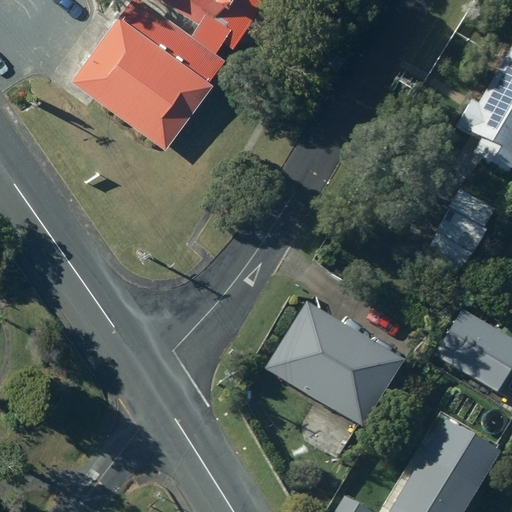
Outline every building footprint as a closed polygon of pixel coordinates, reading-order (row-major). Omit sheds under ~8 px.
[(125,0),(71,82),(161,141),(197,87),(195,86),(210,62),(200,57),(216,31),(227,38),(250,0),(125,0)] [(492,153),(485,165),(500,173),(507,160),(511,163),(511,51),(508,49),(474,108),(468,104),(453,130),(492,153)] [(429,234),(470,257),(484,232),(442,209),(429,234)] [(260,372),(358,433),(399,368),(301,307),(260,372)] [(462,511),(475,492),(471,490),(476,481),(440,460),(434,470),(419,461),(388,511),(462,511)] [(356,511),(339,502),(333,511),(356,511)]
